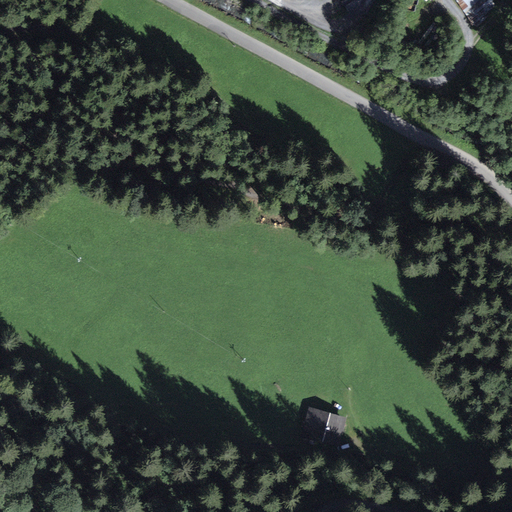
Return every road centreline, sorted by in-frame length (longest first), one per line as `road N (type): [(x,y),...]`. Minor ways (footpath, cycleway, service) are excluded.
road 1 (track): [(0,371),(71,419),(161,456),(331,488),(457,500),(511,494)]
road 2 (unclassified): [(511,202),(470,165),(168,0)]
road 3 (track): [(511,133),(254,0)]
road 4 (track): [(447,0),(465,30),(464,57),(437,82),(409,81)]
